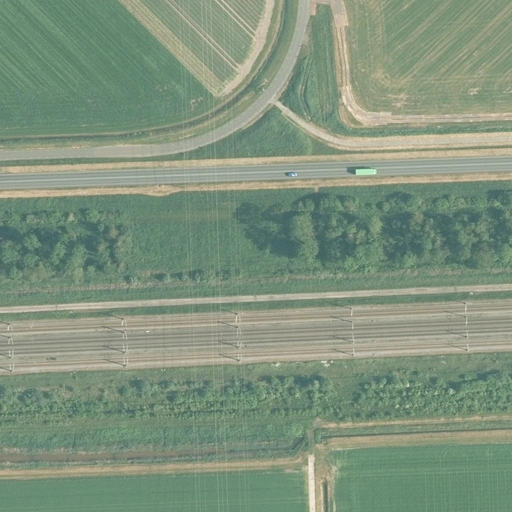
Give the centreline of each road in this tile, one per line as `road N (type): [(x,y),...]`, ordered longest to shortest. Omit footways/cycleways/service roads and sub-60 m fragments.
road 1 (track): [(0,312),(511,288)]
road 2 (trunk): [(511,165),(0,183)]
road 3 (unclassified): [(0,158),(161,152),(223,133),(280,79),(302,0)]
